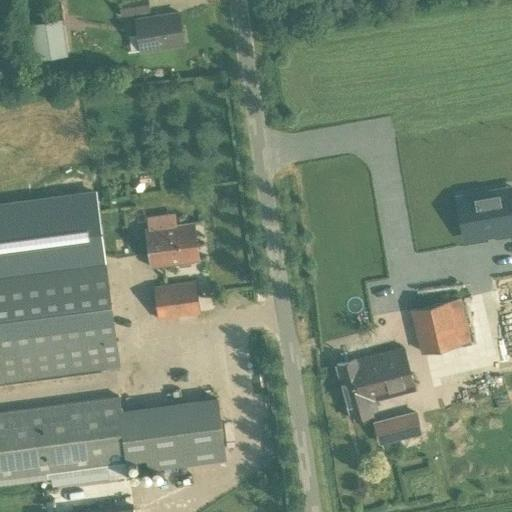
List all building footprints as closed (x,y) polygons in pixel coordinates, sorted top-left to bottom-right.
[(118,0),(120,14),(147,10),(145,0),(118,0)] [(177,11),(135,18),(140,49),(182,43),(182,41),(186,39),(184,28),(180,27),(177,11)] [(31,25),(36,60),(52,58),(47,22),(31,25)] [(98,171),(0,184),(0,221),(47,215),(47,206),(86,201),(87,203),(99,201),(100,198),(102,198),(98,171)] [(511,224),(506,189),(463,196),(470,232),(511,224)] [(193,221),(145,228),(151,266),(177,262),(179,266),(190,264),(191,260),(198,259),(193,221)] [(378,266),(349,270),(357,321),(386,317),(378,266)] [(0,289),(0,381),(119,366),(107,275),(0,289)] [(194,280),(152,286),(157,318),(199,312),(194,280)] [(449,300),(410,309),(421,352),(458,344),(449,300)] [(404,343),(336,364),(352,419),(374,412),(373,411),(378,409),(375,399),(418,387),(404,343)] [(431,384),(433,403),(473,397),(470,378),(431,384)] [(230,460),(220,389),(201,392),(211,463),(230,460)] [(118,396),(0,412),(0,483),(109,468),(110,477),(129,475),(118,396)] [(419,411),(373,422),(379,443),(410,435),(409,432),(423,428),(419,411)]
